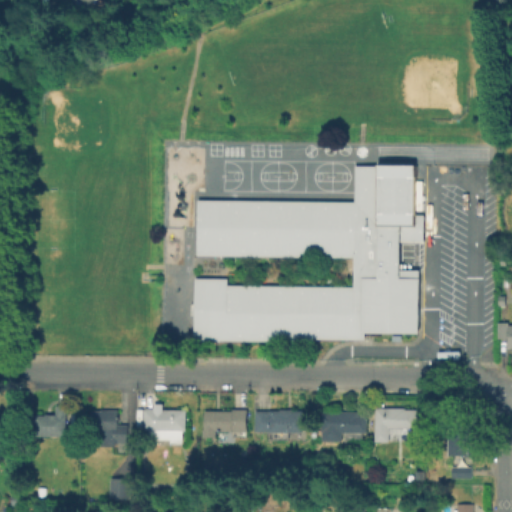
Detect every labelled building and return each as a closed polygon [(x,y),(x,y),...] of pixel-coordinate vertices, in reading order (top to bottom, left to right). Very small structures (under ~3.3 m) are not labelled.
[(196,200),(353,201),(353,165),(415,165),(415,215),(422,215),(422,240),(397,240),(397,270),(420,270),(420,333),(365,333),(365,339),(309,339),(309,341),(192,340),(192,314),(189,314),(189,302),(193,302),(193,278),(226,278),(226,286),(355,286),(355,255),(226,255),(196,255),(196,200)] [(511,324),(511,347),(509,347),(508,337),(498,337),(498,321),(509,321),(509,324),(511,324)] [(185,429),(181,429),(181,443),(168,443),(168,439),(147,439),(147,429),(142,429),(142,408),(151,408),(152,402),(162,402),(162,408),(185,408),(185,429)] [(67,405),(66,435),(36,435),(36,431),(26,431),(26,417),(36,417),(36,414),(46,415),(46,413),(56,413),(56,404),(67,405)] [(418,408),(418,428),(389,428),(389,441),(375,441),(375,406),(405,407),(405,408),(418,408)] [(245,430),(214,430),(214,436),(200,435),(200,428),(203,428),(203,410),(230,410),(230,407),(245,407),(245,430)] [(118,409),(117,424),(128,424),(127,442),(116,442),(116,446),(90,445),(91,410),(102,410),(102,409),(118,409)] [(304,410),(303,431),(255,430),(255,409),(304,410)] [(363,432),(363,441),(342,441),(342,438),(324,438),(324,431),(322,431),(322,411),(359,411),(359,414),(367,414),(367,431),(363,432)] [(469,413),(469,432),(471,432),(471,439),(473,439),(473,455),(469,455),(469,465),(472,465),(472,477),(453,476),(453,465),(456,465),(456,455),(448,454),(449,413),(469,413)] [(425,470),(425,479),(416,479),(417,470),(425,470)] [(111,476),(131,477),(130,497),(111,497),(111,476)] [(47,487),(46,497),(38,497),(38,486),(47,487)] [(473,503),(473,511),(456,511),(456,503),(473,503)]
